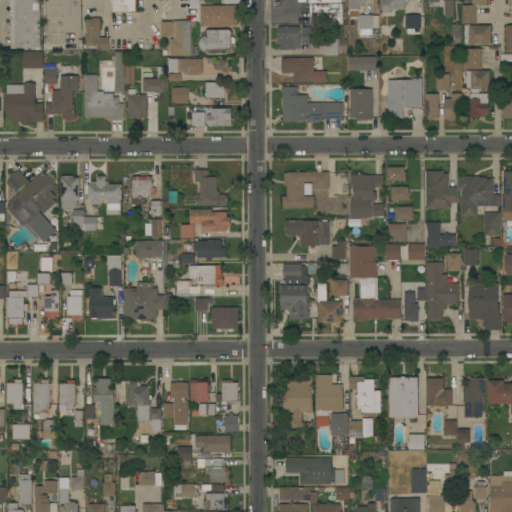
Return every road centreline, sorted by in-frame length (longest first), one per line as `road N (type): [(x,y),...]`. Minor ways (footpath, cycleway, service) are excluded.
road 1 (residential): [(254,0),(258,511)]
road 2 (residential): [(0,148),(511,145)]
road 3 (residential): [(0,350),(511,349)]
